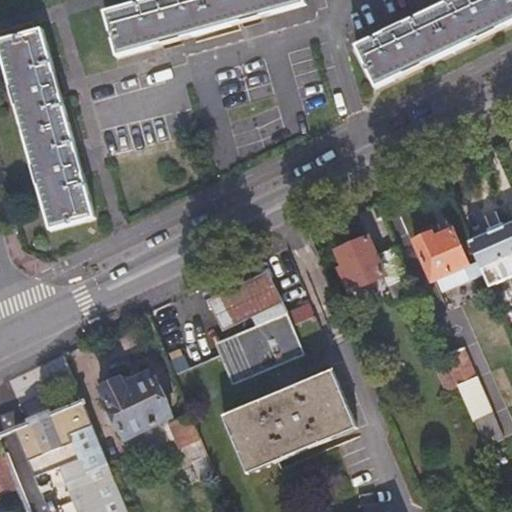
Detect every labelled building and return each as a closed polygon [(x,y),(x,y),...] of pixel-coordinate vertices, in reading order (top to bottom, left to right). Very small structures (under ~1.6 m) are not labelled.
[(137,0),(108,8),(121,55),(307,3),(306,0),(137,0)] [(511,0),(454,0),(357,46),(376,88),(511,24),(511,0)] [(0,39),(0,43),(52,229),(96,217),(44,27),(0,39)] [(491,288),(511,278),(511,224),(472,243),(491,288)] [(439,239),(437,234),(416,243),(435,282),(472,267),(456,231),(439,239)] [(416,289),(398,248),(379,255),(371,238),(339,253),(347,273),(344,274),(355,297),(390,283),(397,297),(416,289)] [(221,341),(226,354),(292,327),(269,272),(210,297),(223,330),(253,317),(257,326),(221,341)] [(288,310),(292,323),(314,317),(310,303),(288,310)] [(292,327),(226,354),(238,384),(305,356),(292,327)] [(446,358),(459,388),(479,380),(465,350),(446,358)] [(334,373),(228,417),(251,474),(357,429),(334,373)] [(172,418),(152,374),(125,386),(122,379),(102,388),(128,440),(172,418)] [(88,408),(79,384),(57,393),(52,390),(20,403),(19,409),(10,412),(29,457),(56,447),(82,511),(130,511),(122,491),(118,492),(85,410),(88,408)] [(203,439),(193,415),(172,426),(178,443),(182,442),(185,448),(203,439)] [(0,498),(8,495),(0,469),(0,498)]
